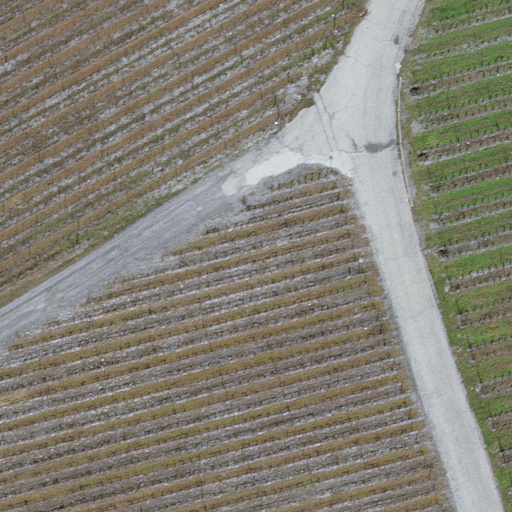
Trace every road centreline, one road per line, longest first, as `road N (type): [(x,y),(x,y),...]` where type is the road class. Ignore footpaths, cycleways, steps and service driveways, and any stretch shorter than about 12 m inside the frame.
road 1 (track): [(359,118),(0,330)]
road 2 (residential): [(479,511),(359,118)]
road 3 (residential): [(394,0),(359,118)]
